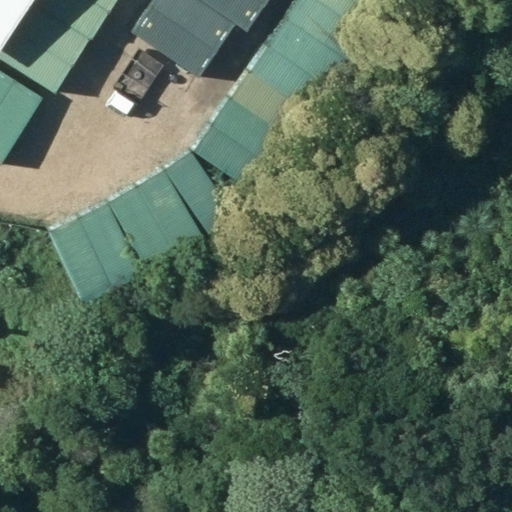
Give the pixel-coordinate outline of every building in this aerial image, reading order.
[(0,0),(0,23),(15,0),(0,0)] [(126,0),(39,0),(0,60),(0,76),(54,112),(126,0)] [(175,100),(241,0),(141,0),(106,54),(175,100)] [(308,89),(357,63),(348,46),(297,71),(308,89)] [(239,242),(198,159),(44,236),(85,319),(239,242)] [(63,356),(0,340),(0,394),(51,407),(63,356)]
